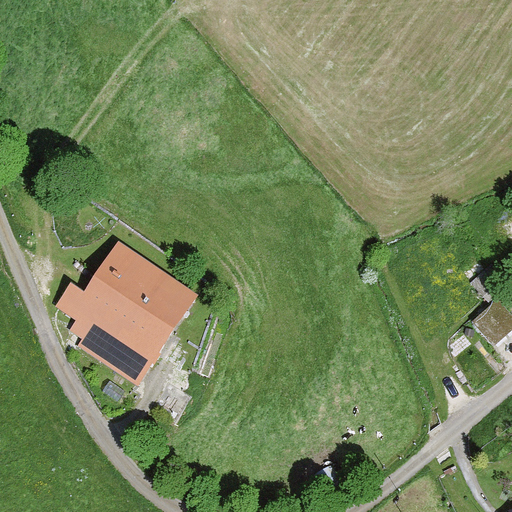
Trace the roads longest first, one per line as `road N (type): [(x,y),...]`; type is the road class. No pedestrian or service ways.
road 1 (unclassified): [(0,210),(75,393),(126,467),(181,511)]
road 2 (unclassified): [(353,511),(511,382)]
